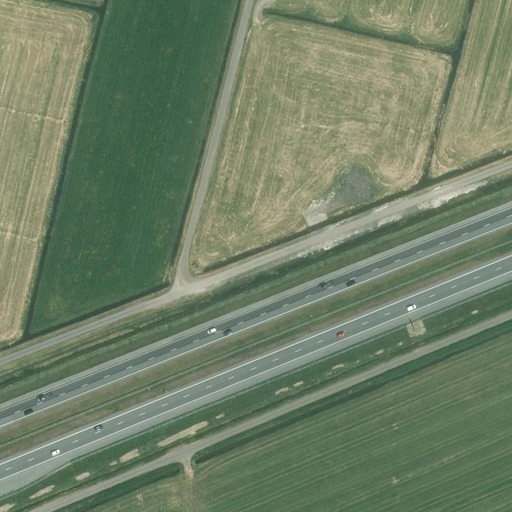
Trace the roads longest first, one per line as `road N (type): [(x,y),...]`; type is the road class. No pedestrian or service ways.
road 1 (motorway): [(0,472),(511,263)]
road 2 (motorway): [(511,215),(0,419)]
road 3 (unclassified): [(0,359),(511,162)]
road 4 (unclassified): [(40,511),(511,313)]
